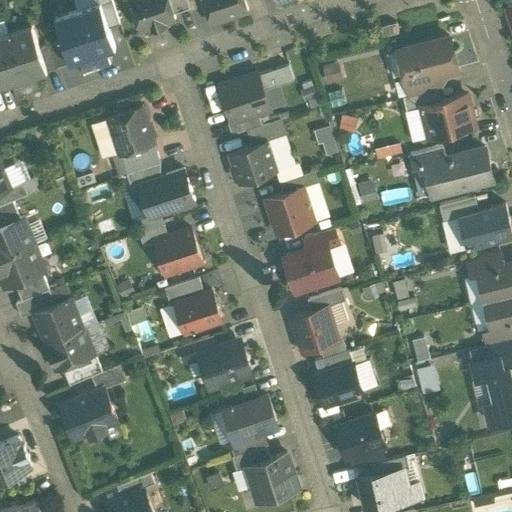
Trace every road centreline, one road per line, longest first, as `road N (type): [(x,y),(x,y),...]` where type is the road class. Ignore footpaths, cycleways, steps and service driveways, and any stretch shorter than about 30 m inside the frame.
road 1 (residential): [(177,64),(333,511)]
road 2 (residential): [(377,0),(177,64)]
road 3 (residential): [(177,64),(0,126)]
road 4 (residential): [(0,339),(73,511)]
road 5 (residential): [(472,0),(511,120)]
